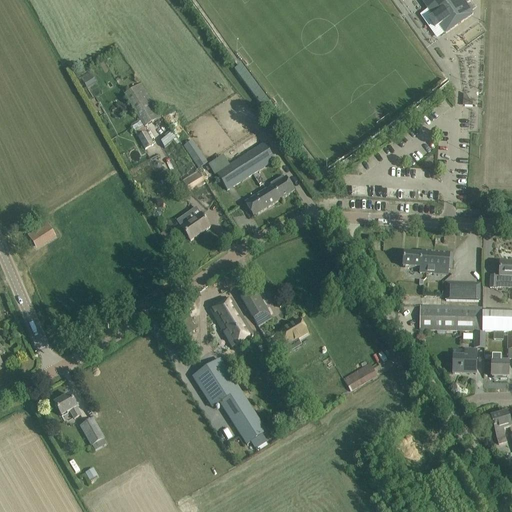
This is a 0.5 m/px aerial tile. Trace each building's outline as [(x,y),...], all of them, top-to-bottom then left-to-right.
[(420,0),(433,17),(429,20),(435,29),(439,26),(445,34),(473,15),(466,5),(470,2),(468,0),(420,0)] [(232,70),(262,109),(270,103),(240,64),(232,70)] [(96,84),(89,73),(80,79),(87,89),(96,84)] [(141,85),(123,95),(144,128),(161,117),(141,85)] [(154,146),(146,133),(138,138),(144,151),(154,146)] [(171,133),(161,142),(164,148),(175,139),(171,133)] [(189,143),(183,147),(199,170),(204,166),(189,143)] [(275,162),(265,145),(218,175),(228,192),(243,182),(252,176),(275,162)] [(154,165),(154,168),(156,170),(159,171),(162,168),(162,165),(160,163),(156,162),(154,165)] [(204,183),(198,172),(182,182),(189,192),(204,183)] [(285,179),(283,177),(270,185),(271,188),(262,193),(253,199),(245,204),(254,217),(294,192),(285,179)] [(210,228),(201,215),(181,229),(190,242),(210,228)] [(46,225),(29,236),(36,247),(53,236),(46,225)] [(404,254),(402,276),(420,277),(419,281),(419,285),(430,286),(431,274),(447,275),(448,270),(451,270),(452,256),(422,253),(421,256),(404,254)] [(511,265),(500,265),(500,267),(498,267),(498,273),(500,273),(499,277),(490,277),(489,289),(497,290),(497,289),(511,289),(511,265)] [(481,287),(449,285),(448,301),(439,301),(438,331),(479,332),(481,287)] [(271,319),(254,290),(240,298),(257,327),(271,319)] [(230,299),(211,312),(232,349),(253,336),(230,299)] [(511,313),(482,312),(481,332),(493,333),(503,333),(511,333),(511,313)] [(187,336),(198,328),(186,313),(175,322),(187,336)] [(298,340),(307,334),(299,321),(279,332),(287,346),(284,348),(288,355),(302,347),(298,340)] [(493,333),(493,341),(503,341),(503,333),(493,333)] [(484,335),(475,334),(474,349),(484,349),(484,335)] [(462,373),(475,373),(475,375),(476,375),(476,351),(465,351),(465,358),(453,358),(453,375),(462,375),(462,373)] [(500,357),(492,357),(491,378),(500,378),(500,380),(506,380),(506,378),(507,378),(508,364),(500,364),(500,357)] [(261,436),(266,433),(229,376),(223,380),(213,365),(193,378),(212,409),(220,404),(247,445),(251,442),(255,449),(266,443),(261,436)] [(377,377),(370,365),(343,381),(350,393),(377,377)] [(74,419),(81,415),(70,396),(54,405),(61,417),(70,412),(74,419)] [(499,413),(488,417),(490,426),(493,425),(499,446),(506,443),(503,431),(511,428),(507,414),(500,416),(499,413)] [(104,439),(94,421),(82,428),(92,446),(104,439)]
